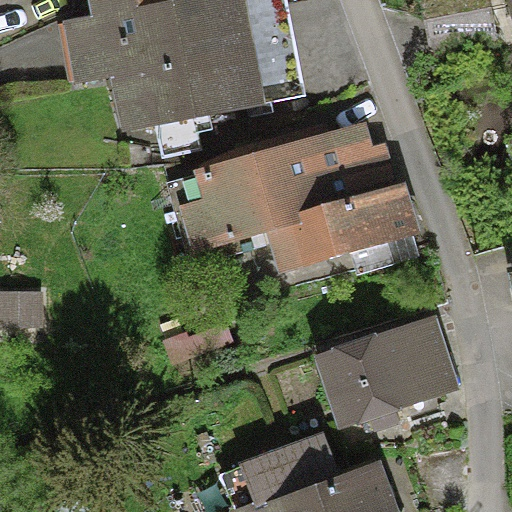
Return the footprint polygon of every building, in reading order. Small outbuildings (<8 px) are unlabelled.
[(201,0),(177,5),(176,0),(125,0),(91,6),(93,20),(63,25),(74,84),(115,76),(126,133),(152,128),(159,160),(197,152),(190,120),(298,99),(291,59),(272,62),(259,0),(201,0)] [(465,14),(462,0),(419,0),(424,22),(428,21),(434,50),(492,39),(486,10),(465,14)] [(370,196),(361,164),(334,171),(326,140),(205,174),(206,176),(164,187),(187,268),(230,255),(225,240),(229,239),(228,237),(267,225),(370,196)] [(393,189),(370,196),(267,225),(282,274),(408,237),(393,189)] [(451,390),(429,323),(316,360),(339,427),(367,418),(371,429),(391,423),(387,411),(451,390)] [(182,340),(162,347),(168,363),(188,356),(182,340)] [(389,511),(373,467),(334,482),(319,440),(238,469),(239,470),(220,476),(232,511),(389,511)]
